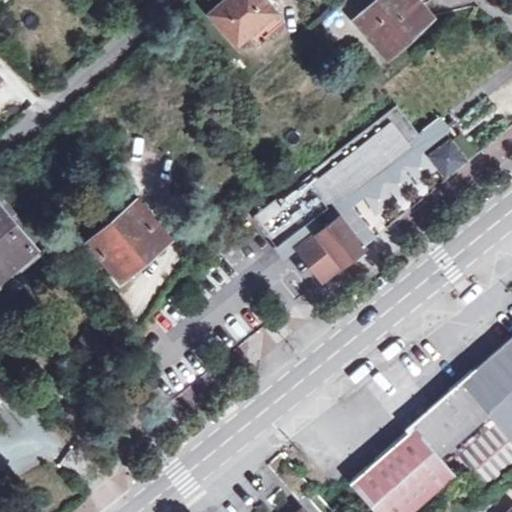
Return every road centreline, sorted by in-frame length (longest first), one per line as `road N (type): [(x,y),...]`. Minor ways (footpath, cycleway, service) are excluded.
road 1 (primary): [(148,511),(511,208)]
road 2 (residential): [(168,0),(0,148)]
